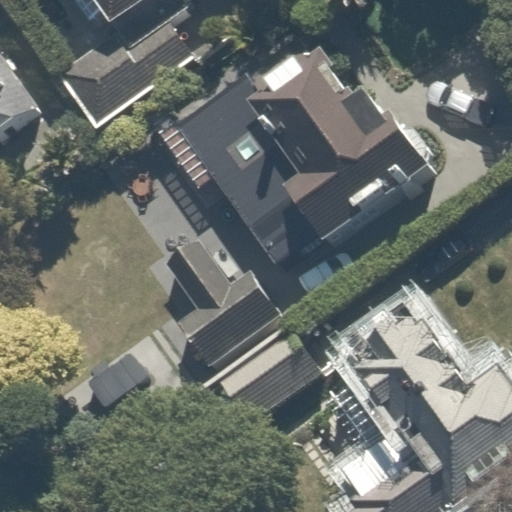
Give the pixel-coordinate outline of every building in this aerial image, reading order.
[(184,34),(231,0),(96,0),(110,20),(64,52),(119,131),(208,69),(184,34)] [(0,198),(56,167),(70,158),(0,36),(0,198)] [(172,151),(176,157),(252,280),(322,237),(345,273),(474,193),(433,126),(411,139),(351,41),(172,151)] [(226,382),(297,338),(270,295),(249,308),(211,246),(167,273),(198,323),(185,331),(219,387),(226,382)] [(360,511),(506,511),(511,509),(511,400),(494,410),(464,351),(448,360),(426,318),(340,363),(364,409),(319,432),(360,511)] [(329,391),(297,338),(226,382),(259,435),(329,391)]
